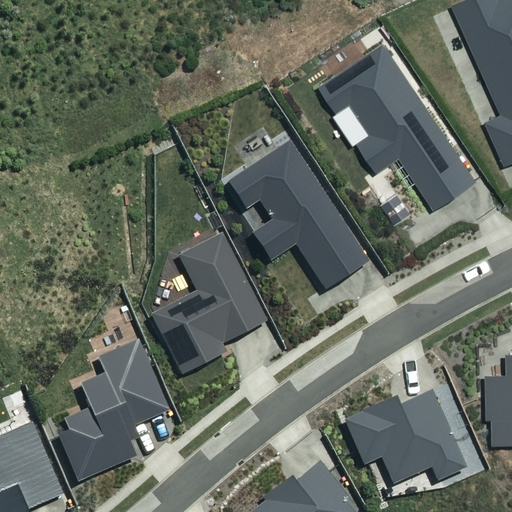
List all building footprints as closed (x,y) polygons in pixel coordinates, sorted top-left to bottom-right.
[(511,158),(511,0),(457,0),(452,2),(503,113),(486,121),(505,162),(511,158)] [(398,155),(432,207),(475,179),(382,38),(316,82),(334,110),(348,101),(368,132),(356,140),(376,170),(398,155)] [(292,242),(322,288),(366,260),(287,137),(222,179),(242,209),(257,199),(269,218),(249,231),(266,259),(292,242)] [(177,374),(223,351),(219,342),(264,319),(219,231),(174,253),(192,289),(146,313),(177,374)] [(73,483),(135,456),(128,439),(134,437),(129,424),(167,408),(135,336),(94,353),(102,371),(76,382),(87,407),(61,418),(65,429),(52,435),(73,483)] [(493,441),(511,439),(511,348),(504,349),(504,370),(482,370),(484,416),(492,416),(493,441)] [(435,479),(464,467),(430,388),(395,403),(392,396),(339,418),(359,464),(379,455),(390,483),(430,466),(435,479)] [(0,511),(22,511),(21,510),(61,493),(31,422),(0,434),(0,511)] [(352,511),(343,499),(346,496),(317,459),(289,481),(285,476),(259,497),(262,500),(246,511),(352,511)]
